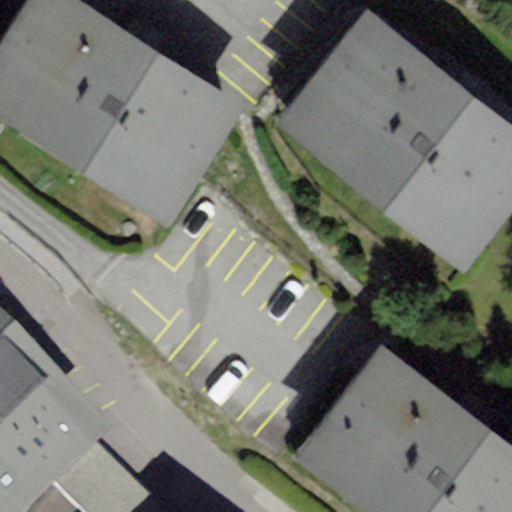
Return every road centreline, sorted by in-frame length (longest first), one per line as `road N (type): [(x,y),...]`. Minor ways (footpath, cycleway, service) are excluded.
road 1 (residential): [(270,511),(0,272)]
road 2 (residential): [(0,194),(101,265),(174,279),(278,362)]
